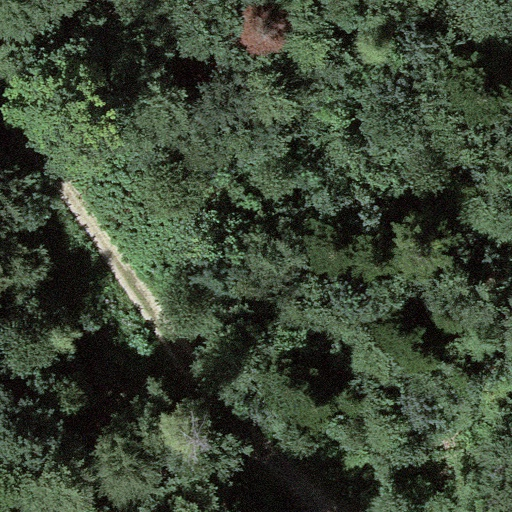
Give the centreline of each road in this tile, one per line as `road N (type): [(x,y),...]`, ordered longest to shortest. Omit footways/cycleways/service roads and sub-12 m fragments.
road 1 (track): [(0,109),(216,412),(288,480),(336,511)]
road 2 (track): [(162,333),(265,183),(409,0)]
